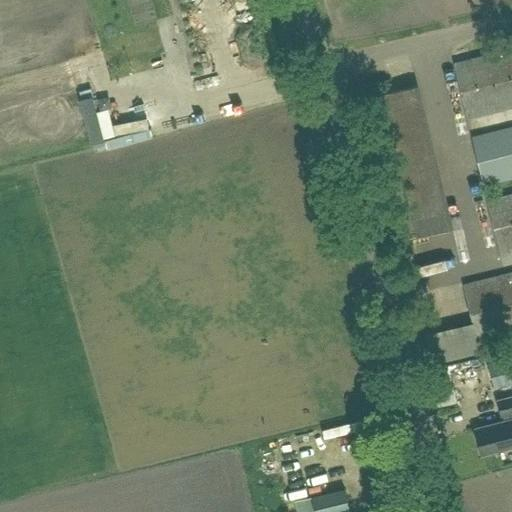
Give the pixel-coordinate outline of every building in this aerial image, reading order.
[(472,116),(511,106),(511,48),(458,61),(472,116)] [(458,80),(448,82),(459,126),(469,124),(458,80)] [(174,126),(210,118),(208,108),(171,116),(174,126)] [(138,135),(162,127),(159,118),(135,126),(138,135)] [(487,183),(511,176),(511,126),(476,135),(487,183)] [(485,190),(475,192),(481,220),(491,218),(485,190)] [(505,254),(511,252),(511,195),(492,200),(505,254)] [(422,300),(456,297),(454,272),(421,274),(422,300)] [(511,273),(466,285),(479,339),(511,330),(511,273)] [(511,356),(489,363),(496,386),(511,381),(511,356)] [(432,372),(440,409),(460,405),(453,368),(432,372)] [(483,455),(511,447),(511,397),(499,400),(505,422),(476,429),(483,455)] [(303,511),(343,511),(349,511),(344,490),(301,500),(303,511)]
